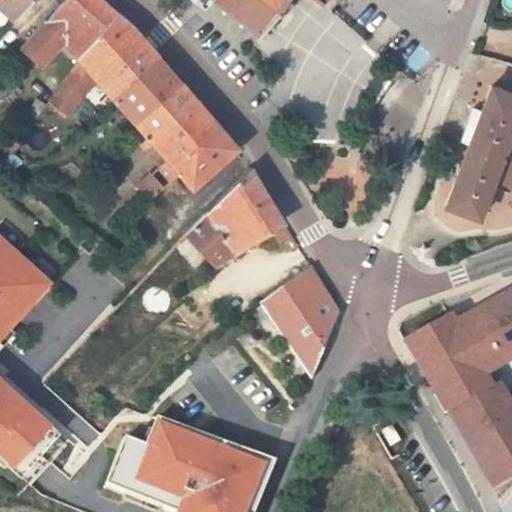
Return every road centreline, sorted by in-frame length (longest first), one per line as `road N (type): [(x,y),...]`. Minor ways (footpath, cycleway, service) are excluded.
road 1 (tertiary): [(369,289),(331,257),(250,127),(125,0)]
road 2 (residential): [(475,0),(381,238),(369,289)]
road 3 (tertiary): [(369,289),(380,343),(473,511)]
road 4 (residential): [(280,511),(369,289)]
road 5 (tertiary): [(511,262),(369,289)]
